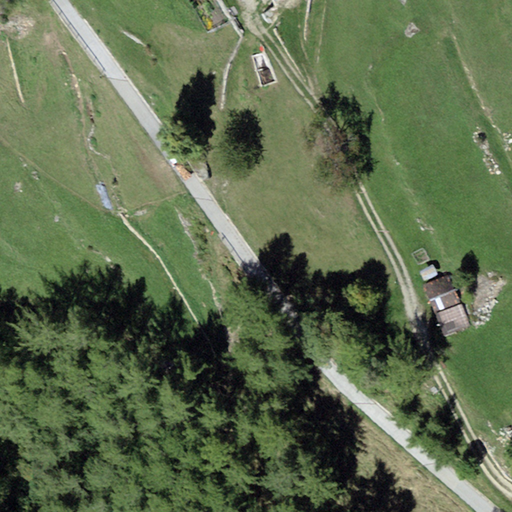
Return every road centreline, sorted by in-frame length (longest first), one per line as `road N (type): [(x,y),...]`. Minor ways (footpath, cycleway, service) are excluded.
road 1 (track): [(480,511),(329,380),(57,0)]
road 2 (track): [(241,1),(324,112),(358,185),(404,254),(423,346),(497,481),(511,492)]
